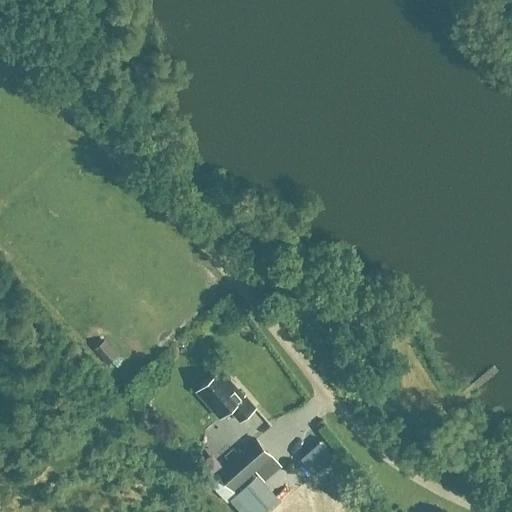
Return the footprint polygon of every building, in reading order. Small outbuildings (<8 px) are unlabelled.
[(213,301),(200,304),(205,323),(218,319),(213,301)] [(217,365),(237,347),(222,330),(202,347),(217,365)] [(106,341),(95,351),(108,366),(120,356),(106,341)] [(220,370),(197,391),(220,417),(230,409),(240,422),(255,409),(244,396),(243,397),(220,370)] [(233,489),(271,456),(256,439),(218,472),(233,489)] [(257,474),(230,499),(241,511),(263,511),(279,498),(257,474)]
